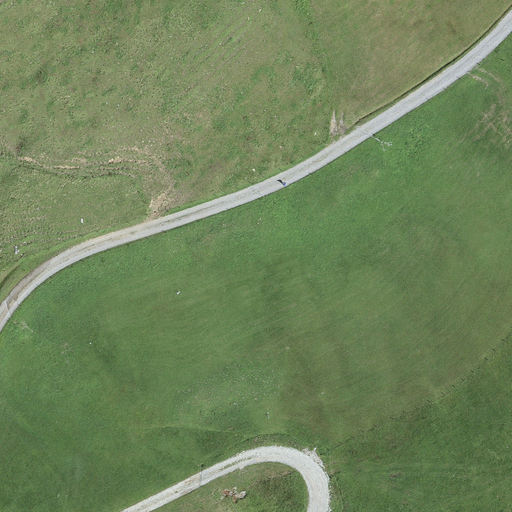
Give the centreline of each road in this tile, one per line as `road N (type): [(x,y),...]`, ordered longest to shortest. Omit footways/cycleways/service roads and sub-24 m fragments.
road 1 (track): [(511,18),(472,56),(295,177),(56,258),(0,321)]
road 2 (track): [(131,511),(258,453),(285,450),(317,470),(319,511)]
